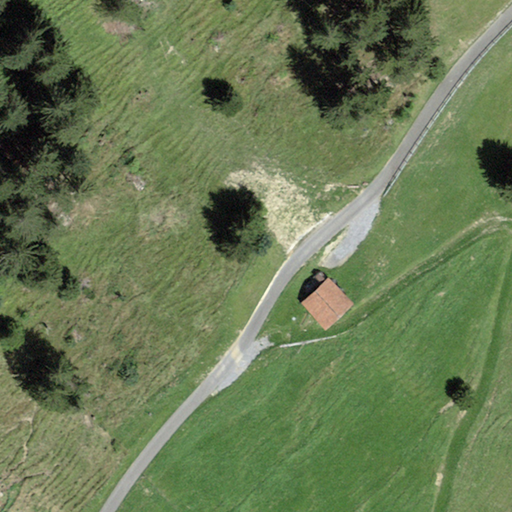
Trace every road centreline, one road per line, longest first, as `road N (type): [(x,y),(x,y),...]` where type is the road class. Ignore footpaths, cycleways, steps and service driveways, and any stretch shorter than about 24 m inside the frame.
road 1 (track): [(511,17),(446,90),(368,204),(271,298),(110,511)]
road 2 (unknown): [(511,232),(487,231),(428,263),(344,333),(240,349)]
road 3 (unknown): [(435,511),(477,406),(511,273)]
